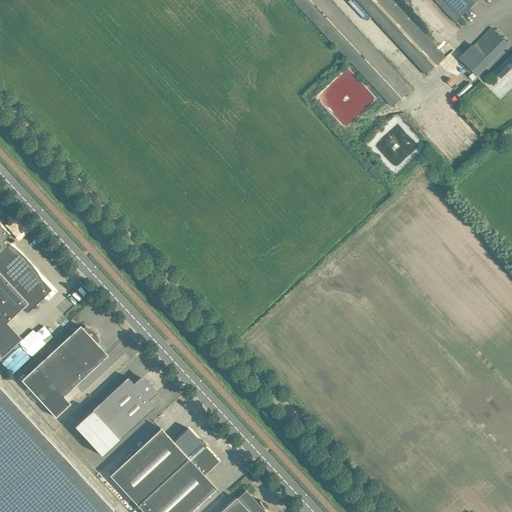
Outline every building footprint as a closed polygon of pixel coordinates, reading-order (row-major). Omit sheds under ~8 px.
[(292,0),(392,107),(412,88),(329,0),(292,0)] [(355,0),(427,75),(446,56),(393,0),(355,0)] [(460,17),(478,0),(434,0),(455,22),(460,17)] [(461,59),(477,76),(478,77),(509,45),(494,30),(492,28),(481,39),(480,39),(462,57),(462,58),(461,59)] [(511,54),(510,57),(500,66),(507,73),(511,68),(511,54)] [(11,245),(10,244),(11,243),(7,238),(10,235),(0,224),(0,358),(0,359),(22,339),(7,323),(23,308),(27,313),(52,290),(43,280),(42,281),(41,278),(39,275),(37,272),(35,270),(34,267),(31,264),(29,262),(27,260),(24,256),(22,255),(19,251),(15,248),(11,245)] [(86,376),(100,362),(108,355),(97,343),(100,341),(96,334),(95,335),(91,331),(93,330),(86,326),(83,329),(80,325),(58,346),(86,376)] [(28,358),(30,357),(19,346),(1,362),(12,374),(17,369),(21,374),(33,363),(28,358)] [(64,396),(86,376),(58,346),(36,366),(21,380),(55,417),(70,403),(64,396)] [(102,456),(148,413),(155,407),(148,399),(155,392),(142,378),(134,385),(128,377),(120,384),(92,410),(75,426),(102,456)] [(0,385),(0,511),(108,511),(112,508),(0,385)] [(174,442),(160,427),(159,428),(160,429),(110,475),(137,505),(136,506),(137,506),(138,506),(143,511),(190,511),(216,489),(217,489),(204,474),(219,461),(206,447),(207,445),(205,443),(203,441),(201,442),(188,428),(174,442)] [(266,511),(264,509),(266,507),(262,503),(260,505),(246,490),(245,490),(245,491),(237,498),(236,497),(220,511),(266,511)]
